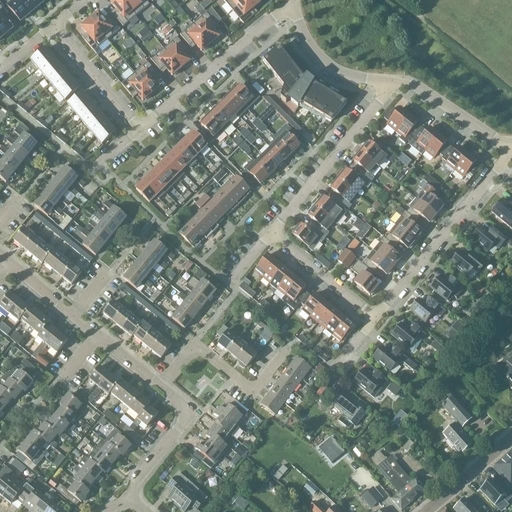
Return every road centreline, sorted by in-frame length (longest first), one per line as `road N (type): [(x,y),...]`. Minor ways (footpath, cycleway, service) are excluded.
road 1 (residential): [(511,144),(373,325)]
road 2 (residential): [(139,131),(294,0)]
road 3 (residential): [(270,238),(394,81)]
road 4 (residential): [(161,387),(193,347),(256,391),(291,348)]
road 5 (residential): [(394,81),(365,82),(334,69),(310,47),(294,0)]
road 6 (residential): [(373,325),(270,238)]
road 7 (residential): [(130,495),(183,420),(181,404),(161,387)]
road 8 (residential): [(511,144),(413,84),(394,81)]
road 9 (residential): [(53,29),(139,131)]
